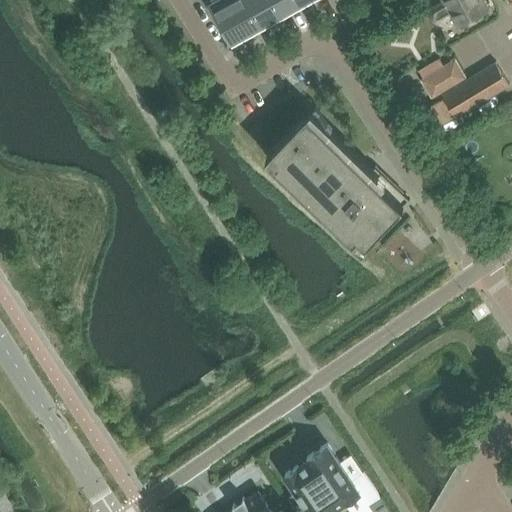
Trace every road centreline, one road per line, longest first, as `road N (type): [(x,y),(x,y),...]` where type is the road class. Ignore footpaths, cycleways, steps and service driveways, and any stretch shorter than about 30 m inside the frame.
road 1 (residential): [(130,511),(481,269)]
road 2 (residential): [(481,269),(325,36)]
road 3 (unclassified): [(110,511),(0,342)]
road 4 (residential): [(185,0),(238,86),(325,36)]
